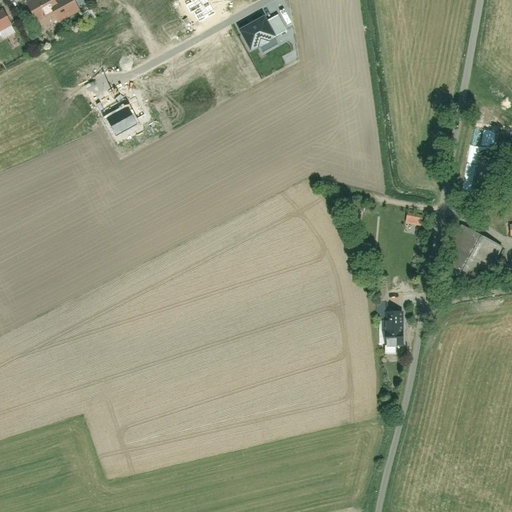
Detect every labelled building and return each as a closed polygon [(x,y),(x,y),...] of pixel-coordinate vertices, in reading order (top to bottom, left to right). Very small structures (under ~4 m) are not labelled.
[(38,17),(45,29),(76,13),(69,0),(55,0),(50,3),(48,0),(32,0),(22,5),(30,21),(38,17)] [(0,10),(0,32),(9,28),(1,10),(0,10)] [(265,16),(239,30),(250,51),(288,31),(279,14),(267,21),(265,16)] [(137,102),(106,118),(116,137),(139,125),(136,120),(144,115),(137,102)] [(345,206),(343,216),(357,219),(359,209),(345,206)] [(405,216),(403,224),(419,227),(421,219),(405,216)] [(462,230),(442,270),(477,288),(498,249),(462,230)] [(381,305),(380,350),(400,350),(401,305),(381,305)]
